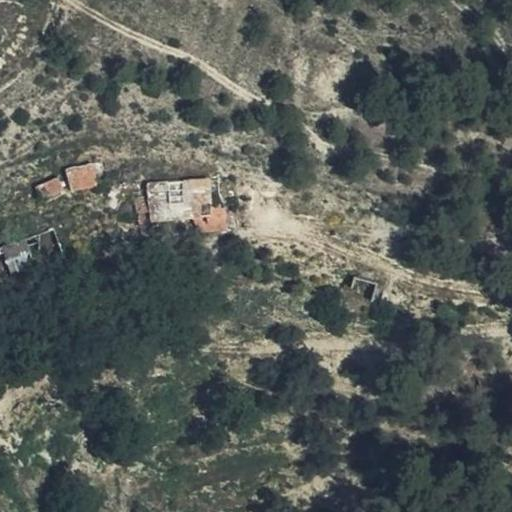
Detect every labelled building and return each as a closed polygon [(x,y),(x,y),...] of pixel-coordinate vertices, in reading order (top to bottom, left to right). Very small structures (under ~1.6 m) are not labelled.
[(102,148),(134,143),(132,126),(100,133),(102,148)] [(71,162),(94,154),(85,140),(65,147),(71,162)] [(177,147),(176,159),(176,163),(176,184),(194,184),(195,147),(177,147)] [(224,148),(195,147),(194,184),(225,184),(224,148)] [(241,148),(224,148),(225,184),(241,185),(241,148)] [(71,164),(71,186),(99,186),(99,163),(71,164)] [(60,174),(38,183),(45,199),(67,189),(60,174)] [(399,268),(399,248),(371,246),(369,266),(399,268)]
